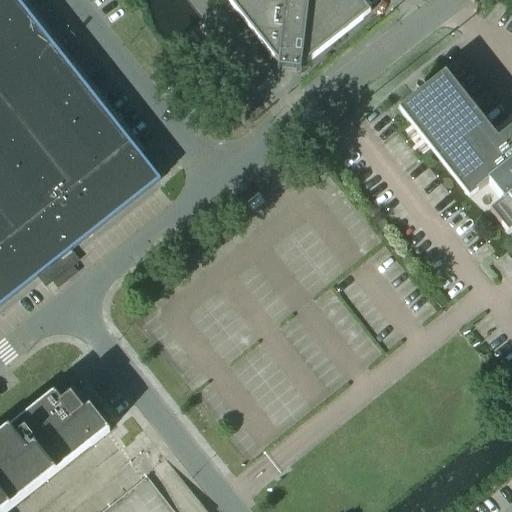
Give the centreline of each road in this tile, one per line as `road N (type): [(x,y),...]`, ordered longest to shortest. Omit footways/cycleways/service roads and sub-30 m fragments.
road 1 (unclassified): [(221,180),(458,0)]
road 2 (unclassified): [(236,511),(71,302)]
road 3 (residential): [(221,180),(78,0)]
road 4 (residential): [(71,302),(221,180)]
